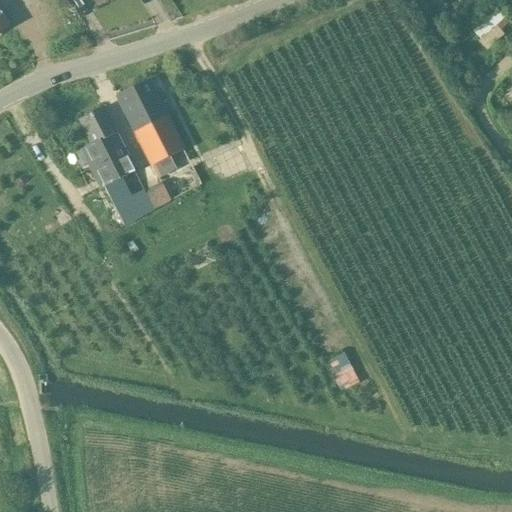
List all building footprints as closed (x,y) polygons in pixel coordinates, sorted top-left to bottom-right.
[(0,0),(0,32),(9,26),(0,12),(0,0)] [(420,0),(426,10),(443,0),(420,0)] [(498,9),(470,24),(483,48),(511,33),(498,9)] [(148,81),(117,96),(150,163),(152,167),(153,167),(158,178),(175,170),(170,158),(183,152),(152,89),(148,81)] [(103,108),(80,120),(90,141),(83,144),(104,185),(105,188),(135,174),(134,171),(103,108)] [(208,243),(185,253),(195,273),(217,263),(208,243)]
